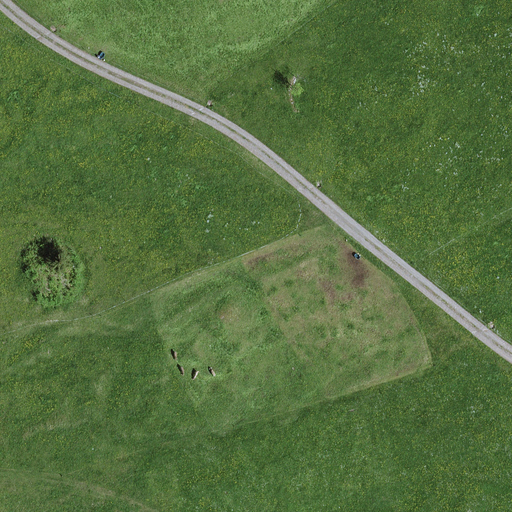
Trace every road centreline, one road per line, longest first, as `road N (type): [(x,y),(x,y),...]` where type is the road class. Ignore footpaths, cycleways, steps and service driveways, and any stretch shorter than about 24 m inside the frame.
road 1 (track): [(511,355),(253,148),(81,59),(0,2)]
road 2 (track): [(147,511),(0,483)]
